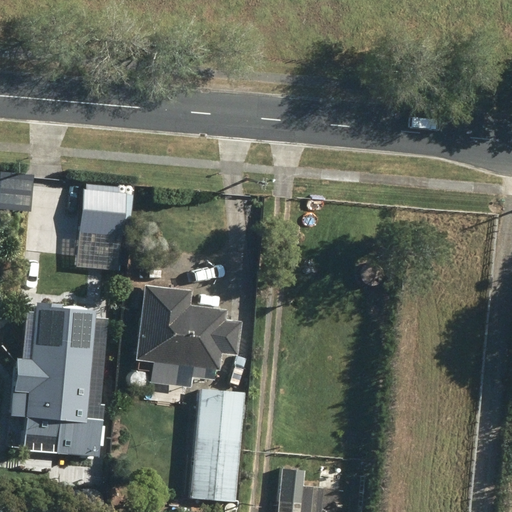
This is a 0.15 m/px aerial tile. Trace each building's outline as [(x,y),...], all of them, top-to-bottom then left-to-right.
[(0,211),(25,212),(26,184),(8,184),(9,180),(0,180),(0,211)] [(112,267),(118,195),(81,191),(74,263),(112,267)] [(169,362),(168,373),(203,376),(209,372),(210,367),(219,368),(221,351),(237,353),(241,318),(225,317),(226,307),(189,303),(190,288),(143,283),(135,358),(169,362)] [(21,418),(19,451),(93,457),(97,405),(95,404),(98,358),(86,358),(86,352),(26,347),(25,363),(7,362),(3,417),(21,418)] [(198,388),(194,437),(238,441),(242,391),(198,388)] [(298,470),(276,469),(275,494),(273,494),(272,511),(336,511),(337,487),(334,487),(335,468),(320,467),(319,487),(297,486),(298,470)]
